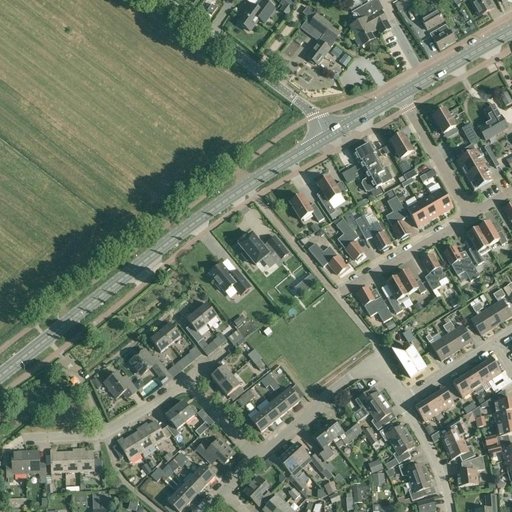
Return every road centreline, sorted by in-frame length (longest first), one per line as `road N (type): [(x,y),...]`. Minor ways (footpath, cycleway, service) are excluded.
road 1 (secondary): [(0,376),(208,212),(330,135)]
road 2 (residential): [(256,458),(191,389),(181,388),(105,434),(22,439)]
road 3 (tertiary): [(330,135),(295,99),(161,0)]
road 4 (residential): [(402,400),(385,373),(368,367),(256,458)]
road 5 (residential): [(336,297),(470,217)]
road 6 (residential): [(470,217),(400,94)]
road 7 (secondary): [(400,94),(511,31)]
road 8 (residential): [(450,511),(434,457),(402,400)]
